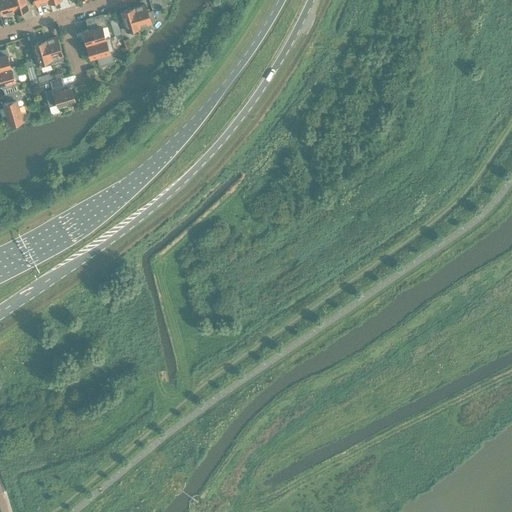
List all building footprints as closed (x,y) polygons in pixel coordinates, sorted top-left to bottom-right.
[(0,0),(0,1),(4,14),(16,11),(12,0),(0,0)] [(12,0),(16,11),(28,7),(25,0),(12,0)] [(145,4),(133,7),(138,25),(155,20),(152,10),(147,11),(145,4)] [(123,30),(138,25),(133,7),(121,11),(124,21),(120,22),(123,30)] [(89,29),(83,31),(87,44),(105,38),(102,27),(106,25),(103,14),(92,17),(94,23),(88,24),(89,29)] [(110,20),(115,36),(122,33),(117,18),(110,20)] [(52,62),(63,59),(57,36),(45,40),(51,63),(52,62)] [(110,37),(105,38),(87,44),(91,57),(97,55),(100,65),(113,61),(110,51),(114,50),(110,37)] [(45,40),(33,43),(38,62),(40,66),(40,67),(52,63),(52,62),(51,63),(45,40)] [(0,69),(10,66),(7,54),(8,54),(6,48),(0,50),(0,69)] [(15,65),(10,66),(0,69),(0,83),(2,83),(3,88),(17,84),(15,79),(19,78),(15,65)] [(31,85),(38,84),(36,77),(29,79),(31,85)] [(75,100),(71,87),(62,90),(61,86),(64,85),(62,77),(56,78),(51,80),(50,80),(52,88),(45,91),(49,105),(58,103),(58,105),(75,100)] [(16,99),(21,98),(19,89),(5,93),(6,99),(8,99),(9,101),(3,103),(5,107),(0,108),(2,115),(7,114),(9,123),(22,119),(16,99)]
